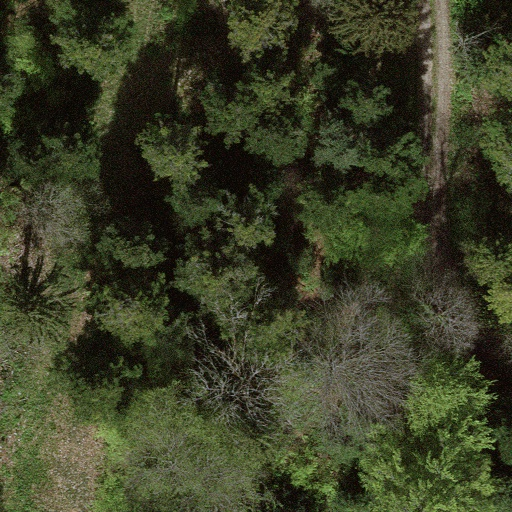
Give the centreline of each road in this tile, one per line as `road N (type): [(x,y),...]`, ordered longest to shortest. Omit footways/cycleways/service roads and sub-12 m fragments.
road 1 (track): [(157,0),(37,511)]
road 2 (track): [(433,0),(434,278),(453,315),(511,366)]
